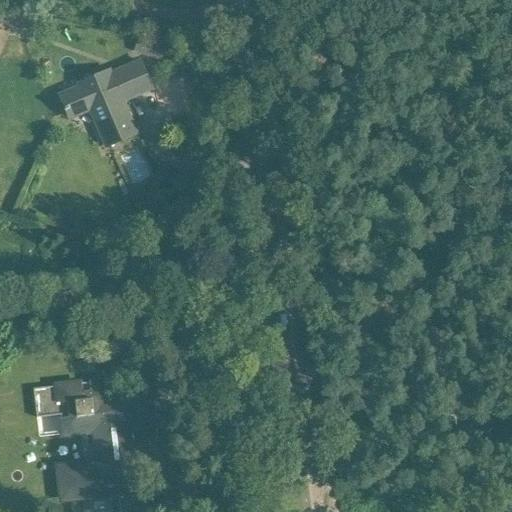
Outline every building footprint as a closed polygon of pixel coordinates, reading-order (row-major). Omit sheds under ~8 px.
[(12,24),(39,31),(44,16),(17,8),(12,24)] [(138,40),(134,52),(154,58),(158,46),(138,40)] [(105,143),(107,147),(136,135),(119,96),(132,90),(128,82),(146,74),(152,88),(141,62),(110,75),(108,71),(83,81),(86,86),(60,97),(69,120),(96,108),(110,140),(105,143)] [(157,168),(152,177),(162,182),(167,173),(157,168)] [(109,486),(111,511),(120,511),(119,493),(135,491),(131,458),(115,460),(112,429),(144,426),(143,421),(159,420),(156,391),(140,393),(140,389),(123,391),(123,395),(108,397),(106,381),(33,389),(36,418),(60,415),(62,427),(81,425),(83,440),(95,439),(98,462),(58,467),(62,500),(87,497),(86,488),(109,486)]
